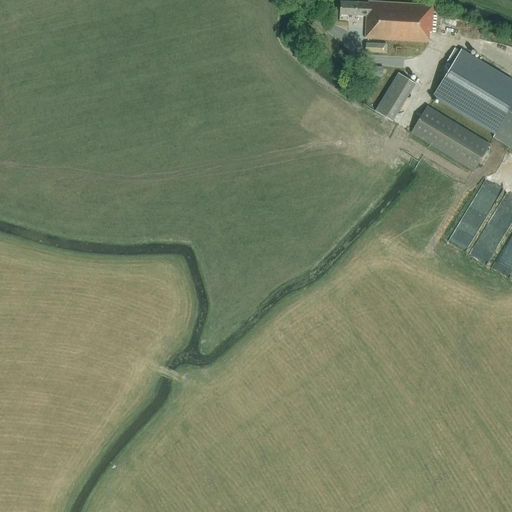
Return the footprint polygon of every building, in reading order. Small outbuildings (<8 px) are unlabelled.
[(432,33),(434,5),(369,1),(369,4),(341,2),(340,15),(367,16),(365,39),(429,43),(429,33),(432,33)] [(387,53),(387,44),(366,43),(365,53),(387,53)] [(511,147),(511,83),(455,49),(447,62),(453,65),(435,95),(497,133),(500,134),(497,138),(511,147)] [(383,77),(383,66),(364,65),(363,76),(383,77)] [(415,83),(397,72),(374,111),(391,122),(415,83)] [(473,171),(490,144),(427,106),(411,133),(473,171)]
